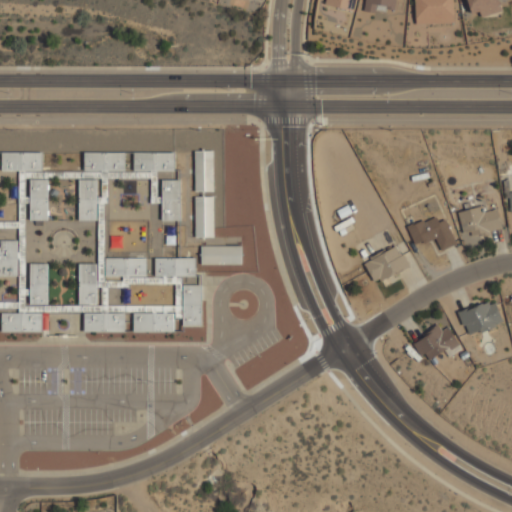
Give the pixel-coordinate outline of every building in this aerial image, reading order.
[(352,11),(354,0),(324,0),(323,4),(352,11)] [(363,0),(362,11),(373,13),(375,5),(385,6),(384,8),(393,10),(394,0),(363,0)] [(413,0),(414,24),(453,22),(451,0),(413,0)] [(465,0),(470,14),(478,12),(479,17),(500,11),(496,0),(465,0)] [(212,149),(193,149),(193,190),(212,190),(212,149)] [(41,151),(0,151),(0,170),(41,170),(41,151)] [(123,151),(83,151),(83,175),(95,175),(95,170),(123,170),(123,151)] [(173,151),(132,151),(132,177),(150,176),(150,201),(161,201),(161,220),(179,220),(179,178),(156,178),(156,170),(173,170),(173,151)] [(28,178),(28,219),(47,219),(47,178),(28,178)] [(77,219),(96,219),(97,178),(78,178),(77,219)] [(212,236),(212,195),(193,195),(193,236),(212,236)] [(501,229),(498,208),(485,210),(485,206),(458,210),(462,236),(501,229)] [(407,226),(415,245),(435,236),(440,249),(455,243),(443,212),(407,226)] [(0,273),(17,273),(17,239),(0,239),(0,273)] [(375,283),(408,265),(397,244),(363,261),(375,283)] [(241,245),(200,245),(200,262),(241,262),(241,245)] [(194,256),(154,257),(154,276),(163,276),(163,282),(180,282),(180,275),(195,275),(194,256)] [(145,275),(145,257),(104,257),(104,275),(145,275)] [(83,330),(124,331),(124,312),(98,311),(99,259),(97,259),(97,262),(78,262),(78,311),(83,311),(83,330)] [(28,304),(47,304),(47,262),(28,262),(28,304)] [(201,284),(181,284),(181,305),(164,305),(164,312),(133,311),(132,330),(173,330),(174,316),(182,316),(182,325),(200,325),(201,284)] [(458,311),(466,335),(502,322),(494,298),(458,311)] [(0,330),(44,330),(44,312),(0,312),(0,330)] [(413,341),(426,361),(458,341),(445,321),(413,341)]
